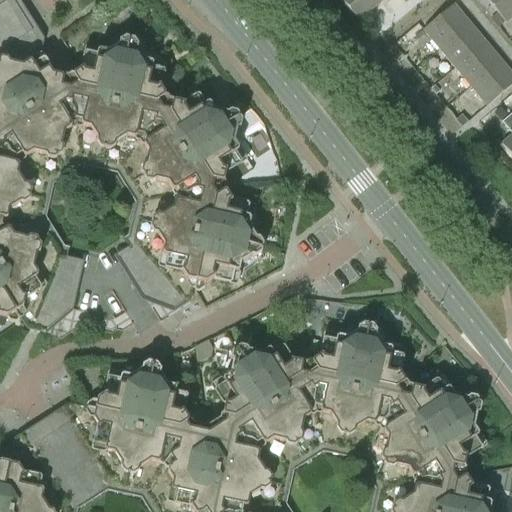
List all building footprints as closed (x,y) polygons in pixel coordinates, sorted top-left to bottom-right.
[(43,63),(39,56),(44,38),(27,10),(20,0),(0,0),(0,71),(9,66),(21,68),(29,64),(31,65),(33,68),(42,63),(43,63)] [(376,7),(370,0),(337,0),(357,23),(376,7)] [(511,18),(511,0),(484,0),(505,24),(511,18)] [(422,31),(438,51),(469,25),(453,6),(422,31)] [(469,25),(438,51),(454,69),(485,44),(469,25)] [(454,69),(470,88),(500,62),(485,44),(454,69)] [(76,85),(69,90),(71,105),(69,113),(73,120),(80,121),(79,126),(81,128),(89,130),(96,141),(113,145),(125,138),(133,140),(135,139),(136,135),(143,136),(150,132),(152,124),(161,111),(156,104),(163,99),(163,97),(158,89),(161,75),(160,73),(150,70),(151,67),(150,64),(141,62),(135,51),(117,47),(106,54),(99,52),(96,53),(95,58),(86,56),(84,57),(81,71),(73,76),(72,79),(76,85)] [(511,76),(500,62),(470,88),(486,107),(511,85),(511,76)] [(71,105),(69,90),(60,88),(62,80),(61,78),(51,76),(43,63),(42,63),(33,68),(31,65),(29,64),(21,68),(9,66),(0,71),(0,148),(1,149),(8,150),(13,157),(19,153),(21,158),(24,159),(32,154),(44,157),(59,148),(63,135),(69,130),(70,128),(68,123),(73,120),(69,113),(71,105)] [(177,191),(181,196),(188,192),(196,193),(212,190),(213,182),(220,184),(223,183),(225,173),(238,166),(238,163),(233,156),(236,154),(237,150),(233,143),(236,131),(226,115),(213,112),(208,105),(206,104),(202,106),(197,99),(195,98),(182,106),(173,104),(171,105),(169,113),(161,111),(152,124),(150,132),(143,136),(147,142),(143,144),(143,147),(147,154),(144,166),(154,182),(166,185),(171,192),(174,193),(177,191)] [(500,109),(495,114),(502,122),(507,118),(500,109)] [(511,158),(511,120),(509,117),(507,118),(502,122),(501,123),(511,136),(500,145),(511,158)] [(191,302),(194,284),(186,281),(180,273),(166,270),(164,268),(166,259),(162,257),(161,255),(163,247),(156,236),(160,218),(171,211),(173,204),(175,202),(179,203),(181,196),(177,191),(174,193),(171,192),(166,185),(154,182),(144,166),(147,154),(143,147),(143,144),(147,142),(143,136),(136,135),(135,139),(133,140),(125,138),(113,145),(96,141),(89,130),(81,128),(79,126),(80,121),(73,120),(68,123),(70,128),(69,130),(63,135),(59,148),(44,157),(32,154),(24,159),(21,158),(19,153),(13,157),(11,164),(16,165),(18,168),(16,176),(23,187),(19,205),(8,212),(5,221),(3,221),(0,220),(0,231),(1,233),(5,231),(8,231),(12,238),(24,241),(35,257),(32,269),(36,276),(35,279),(32,281),(37,290),(36,293),(24,301),(21,310),(14,314),(25,332),(46,336),(73,312),(80,280),(84,260),(66,257),(68,248),(63,247),(46,219),(53,187),(81,169),(113,176),(131,204),(124,237),(121,239),(126,247),(111,257),(121,273),(139,302),(172,314),(191,302)] [(0,220),(3,221),(5,221),(8,212),(19,205),(23,187),(16,176),(18,168),(16,165),(11,164),(13,157),(8,150),(1,149),(0,148),(0,220)] [(237,167),(225,175),(227,178),(231,185),(252,171),(246,162),(237,167)] [(216,198),(212,190),(196,193),(188,192),(181,196),(179,203),(175,202),(173,204),(171,211),(160,218),(156,236),(163,247),(161,255),(162,257),(166,259),(164,268),(166,270),(180,273),(186,281),(194,284),(203,286),(211,281),(226,284),(229,282),(231,273),(234,274),(237,272),(239,264),(250,258),(254,240),(247,229),(249,221),(247,218),(244,217),(246,209),(245,207),(230,202),(225,194),(222,194),(216,198)] [(1,233),(0,231),(0,318),(6,320),(14,314),(21,310),(24,301),(36,293),(37,290),(32,281),(35,279),(36,276),(32,269),(35,257),(24,241),(12,238),(8,231),(5,231),(1,233)] [(315,372),(308,376),(311,391),(315,398),(313,406),(319,408),(319,412),(321,414),(328,416),(335,427),(353,431),(365,424),(372,426),(374,425),(375,421),(383,422),(385,414),(391,410),(400,397),(396,390),(402,385),(402,383),(397,374),(400,360),(399,358),(389,356),(390,352),(389,350),(381,348),(374,337),(356,333),(345,340),(337,338),(335,339),(334,344),(325,342),(322,343),(319,357),(311,363),(311,365),(315,372)] [(225,418),(223,424),(238,434),(243,442),(253,445),(259,441),(261,444),(265,445),(271,441),(284,443),(299,434),(302,421),(308,416),(309,413),(308,410),(313,406),(315,398),(311,391),(308,376),(300,375),(301,367),(300,365),(290,363),(283,350),(280,350),(272,355),(269,351),(267,351),(260,355),(247,353),(232,362),(229,375),(222,379),(221,382),(223,386),(216,390),(215,393),(223,406),(221,415),(223,417),(225,418)] [(161,454),(169,456),(177,451),(178,443),(188,430),(184,425),(186,424),(187,421),(182,413),(185,399),(183,397),(175,395),(175,391),(173,389),(165,387),(158,376),(141,372),(130,379),(122,377),(120,378),(119,383),(109,381),(107,382),(104,397),(95,402),(94,409),(92,420),(97,428),(93,443),(95,445),(104,447),(103,451),(105,453),(113,455),(120,466),(138,470),(148,464),(156,465),(159,463),(161,454)] [(409,399),(400,397),(391,410),(385,414),(383,422),(386,427),(383,430),(382,433),(386,440),(386,453),(394,468),(406,471),(410,477),(413,478),(417,476),(420,481),(429,483),(435,478),(451,476),(453,468),(460,469),(463,468),(465,458),(477,451),(478,448),(473,440),(476,438),(476,435),(473,428),(475,416),(465,401),(453,397),(448,390),(445,390),(441,392),(437,384),(434,384),(422,391),(412,389),(410,391),(409,399)] [(92,420),(94,409),(67,403),(40,421),(12,438),(7,465),(17,468),(22,475),(37,479),(38,481),(36,490),(40,491),(42,493),(40,502),(46,511),(192,511),(189,508),(174,504),(173,502),(175,493),(171,492),(169,490),(171,481),(164,470),(165,467),(173,462),(169,456),(161,454),(159,463),(156,465),(148,464),(138,470),(120,466),(113,455),(105,453),(103,451),(104,447),(95,445),(93,443),(97,428),(92,420)] [(398,511),(400,504),(411,497),(413,489),(415,487),(419,489),(420,481),(417,476),(413,478),(410,477),(406,471),(394,468),(386,453),(386,440),(382,433),(383,430),(386,427),(383,422),(375,421),(374,425),(372,426),(365,424),(353,431),(335,427),(328,416),(321,414),(319,412),(319,408),(313,406),(308,410),(309,413),(308,416),(302,421),(299,434),(284,443),(271,441),(265,445),(261,444),(259,441),(253,445),(252,451),(256,452),(257,455),(256,463),(263,474),(259,491),(247,498),(246,506),(243,508),(239,507),(238,511),(398,511)] [(207,434),(188,430),(178,443),(177,451),(169,456),(173,462),(165,467),(164,470),(171,481),(169,490),(171,492),(175,493),(173,502),(174,504),(189,508),(192,511),(238,511),(239,507),(243,508),(246,506),(247,498),(259,491),(263,474),(256,463),(257,455),(256,452),(252,451),(253,445),(243,442),(238,434),(223,424),(207,434)] [(46,511),(40,502),(42,493),(40,491),(36,490),(38,481),(37,479),(22,475),(17,468),(7,465),(0,463),(0,511),(46,511)] [(455,484),(451,476),(435,478),(429,483),(420,481),(419,489),(415,487),(413,489),(411,497),(400,504),(398,511),(488,511),(490,506),(488,503),(484,502),(486,493),(484,491),(470,487),(465,479),(462,479),(455,484)]
